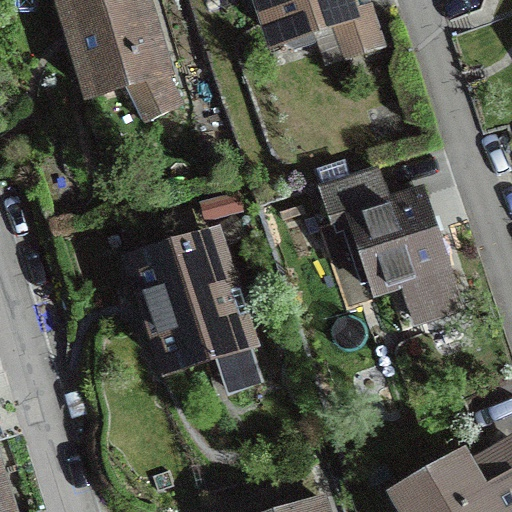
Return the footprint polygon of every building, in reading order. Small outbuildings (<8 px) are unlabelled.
[(153,0),(105,0),(60,9),(80,116),(172,98),(153,0)] [(364,29),(354,0),(248,0),(271,62),(364,29)] [(459,283),(427,197),(344,227),(376,313),(459,283)] [(229,245),(119,279),(155,396),(265,362),(229,245)] [(511,511),(511,485),(487,500),(467,465),(391,507),(394,511),(511,511)] [(0,511),(14,511),(0,471),(0,511)] [(331,511),(327,500),(294,511),(331,511)]
